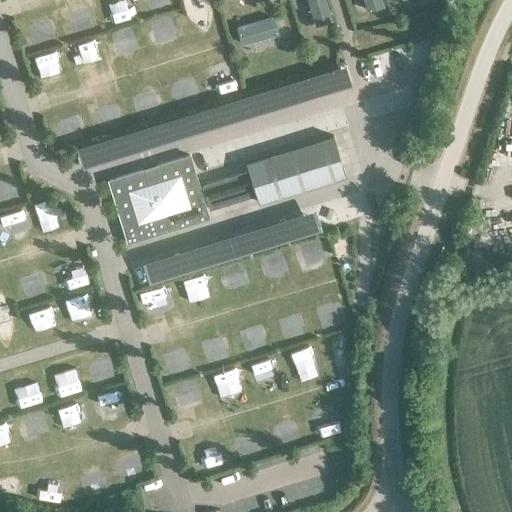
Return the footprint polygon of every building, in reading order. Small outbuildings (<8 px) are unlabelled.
[(307,0),(315,25),(332,20),(326,0),(307,0)] [(364,0),(367,11),(385,6),(382,0),(364,0)] [(241,44),(279,34),(275,16),(236,27),(241,44)] [(245,161),(248,169),(201,181),(209,208),(255,194),(258,201),(345,174),(333,134),(245,161)] [(122,175),(108,179),(120,220),(130,217),(132,224),(122,226),(127,242),(141,238),(208,217),(208,215),(189,155),(155,165),(156,169),(144,173),(143,169),(142,169),(122,175)]
